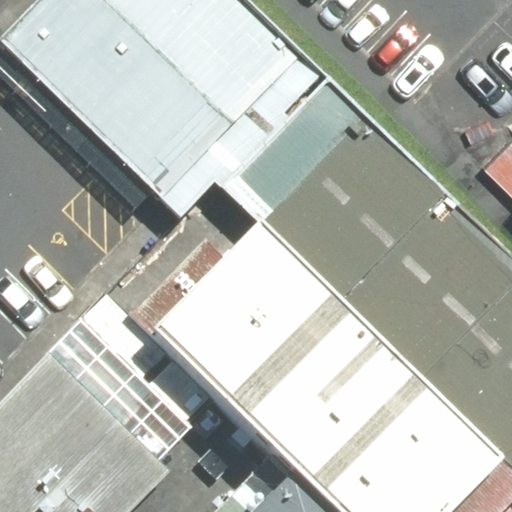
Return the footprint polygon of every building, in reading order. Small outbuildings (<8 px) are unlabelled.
[(311,80),(230,0),(26,0),(0,27),(0,66),(166,226),(199,191),(311,80)] [(511,489),(511,276),(311,80),(199,191),(217,206),(230,225),(224,231),(472,476),(481,467),(508,494),(511,489)] [(511,122),(469,168),(511,208),(511,122)] [(307,511),(434,511),(472,476),(224,231),(123,335),(265,471),(307,511)] [(91,511),(141,460),(33,356),(0,389),(0,511),(91,511)] [(307,511),(265,471),(223,511),(307,511)]
